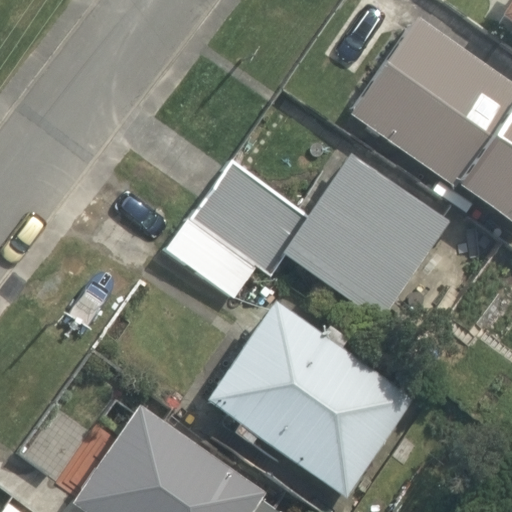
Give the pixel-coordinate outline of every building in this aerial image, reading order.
[(511,0),(496,27),(511,36),(511,0)] [(511,87),(405,18),(338,122),(511,233),(511,87)] [(444,219),(340,152),(273,258),(376,324),(444,219)] [(286,202),(227,166),(169,261),(228,297),(286,202)] [(343,338),(269,294),(201,409),(227,424),(222,433),(248,448),(252,442),(348,499),(409,396),(335,352),(343,338)] [(66,388),(16,453),(51,480),(101,415),(66,388)] [(285,511),(287,510),(139,408),(68,511),(285,511)] [(13,511),(0,502),(0,511),(13,511)]
